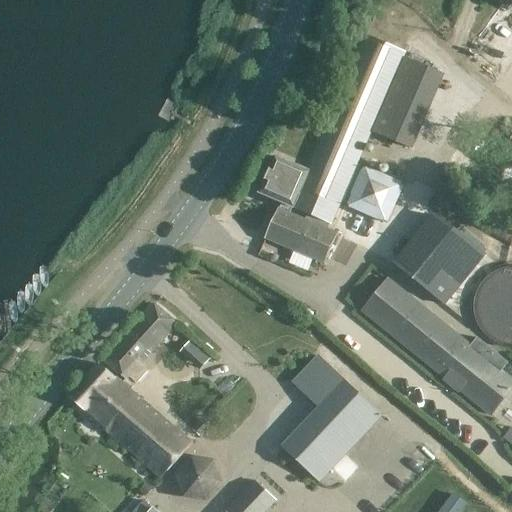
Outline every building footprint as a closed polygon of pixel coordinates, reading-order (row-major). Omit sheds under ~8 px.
[(302,212),(332,225),(372,134),(403,61),(407,50),(368,33),(308,171),(275,157),(260,194),(283,203),(267,240),(325,264),(338,234),(299,218),(302,212)] [(372,134),(406,149),(437,76),(403,61),(372,134)] [(404,185),(369,170),(353,207),(389,222),(404,185)] [(510,248),(511,244),(511,214),(450,179),(435,205),(510,248)] [(399,268),(445,307),(486,257),(440,219),(399,268)] [(511,264),(508,265),(502,267),(495,271),(491,274),(486,280),(482,288),(480,296),(479,303),(480,311),(482,317),(485,323),(490,329),(495,333),(503,338),(508,339),(511,340),(511,264)] [(469,347),(388,281),(363,311),(489,415),(511,387),(511,382),(500,372),(507,364),(476,339),(469,347)] [(125,380),(124,382),(123,383),(131,390),(149,370),(142,363),(177,324),(156,304),(104,361),(125,380)] [(285,450),(320,483),(332,470),(346,483),(359,469),(345,456),(382,417),(347,384),(320,357),(295,384),(323,411),(285,450)] [(100,364),(69,400),(160,479),(192,444),(131,390),(123,383),(124,382),(118,377),(116,379),(100,364)] [(214,461),(190,458),(174,476),(181,499),(207,501),(222,483),(214,461)] [(267,511),(293,485),(272,465),(227,511),(267,511)]
